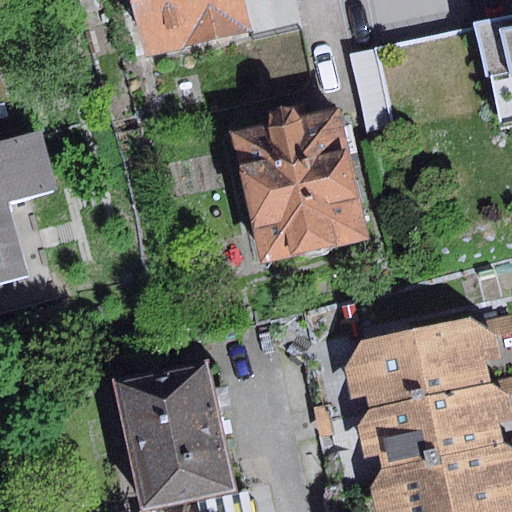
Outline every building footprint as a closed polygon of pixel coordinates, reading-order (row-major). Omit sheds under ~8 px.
[(244,0),(132,0),(146,58),(252,33),(244,0)] [(511,15),(475,23),(476,30),(486,77),(493,76),(504,127),(511,125),(511,15)] [(486,77),(476,30),(378,51),(399,149),(504,127),(493,76),(486,77)] [(268,126),(231,134),(261,263),(298,255),(302,257),(307,258),(312,258),(316,258),(324,256),(328,254),(331,251),(332,247),(370,238),(340,109),(301,117),(293,107),(279,106),(270,112),(268,126)] [(0,284),(28,278),(9,204),(58,191),(44,133),(0,142),(0,284)] [(468,319),(359,341),(343,369),(350,400),(365,397),(368,411),(490,383),(486,362),(501,358),(497,337),(468,319)] [(205,363),(114,383),(142,511),(143,511),(201,499),(234,492),(205,363)] [(490,383),(368,411),(357,426),(364,459),(378,456),(381,471),(506,446),(502,425),(511,422),(511,408),(509,394),(490,383)] [(511,511),(511,449),(506,446),(381,471),(370,488),(374,511),(511,511)] [(234,492),(201,499),(204,511),(253,511),(248,489),(234,492)] [(204,511),(201,499),(143,511),(204,511)]
